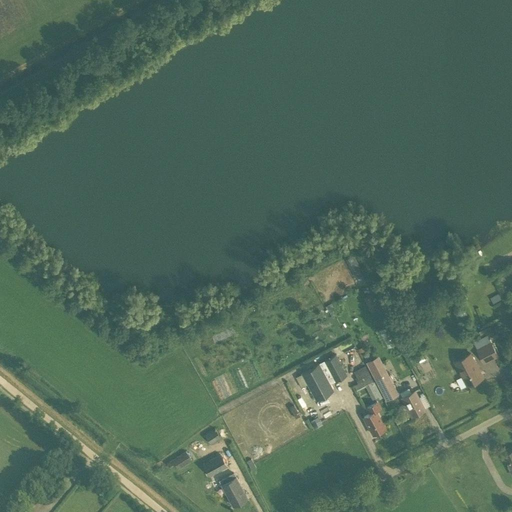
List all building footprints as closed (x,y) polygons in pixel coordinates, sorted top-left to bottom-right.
[(364,274),(353,255),(345,259),(355,278),(364,274)] [(480,335),(491,330),(489,326),(479,331),(480,335)] [(380,330),(386,348),(395,345),(388,327),(380,330)] [(485,364),(499,356),(491,341),(476,349),(485,364)] [(335,381),(347,375),(336,354),(324,360),(335,381)] [(468,386),(483,378),(470,354),(455,362),(468,386)] [(386,401),(398,394),(378,356),(366,362),(386,401)] [(335,381),(324,360),(300,373),(315,400),(334,391),(330,384),(335,381)] [(357,383),(370,377),(367,371),(355,377),(357,383)] [(373,383),(366,387),(372,400),(377,397),(378,400),(382,397),(374,381),(373,382),(373,383)] [(412,416),(424,410),(414,391),(402,397),(412,416)] [(374,435),(385,429),(375,411),(381,408),(378,402),(372,405),(366,408),(368,411),(369,413),(363,416),(374,435)] [(210,444),(220,437),(214,428),(204,435),(210,444)] [(511,448),(501,454),(511,475),(511,448)] [(177,469),(191,460),(185,451),(166,463),(169,468),(174,465),(177,469)] [(209,477),(227,467),(220,453),(201,463),(209,477)] [(251,471),(256,468),(251,459),(246,462),(251,471)] [(233,506),(248,498),(235,476),(221,484),(233,506)]
